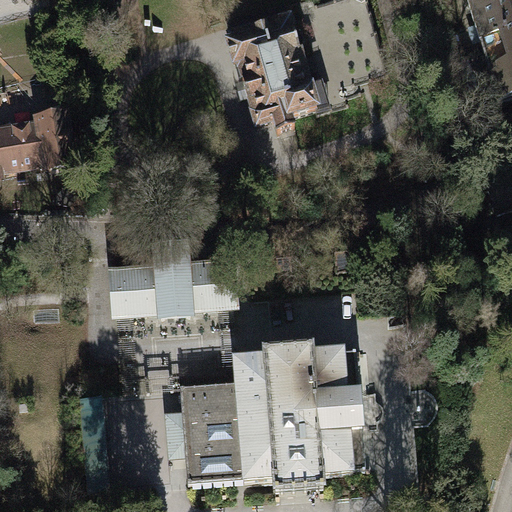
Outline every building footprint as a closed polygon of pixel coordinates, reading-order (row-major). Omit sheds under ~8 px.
[(344,84),(389,70),(366,0),(359,0),(321,12),(344,84)] [(511,0),(466,0),(498,105),(511,101),(511,0)] [(289,23),(230,40),(228,46),(235,64),(240,66),(245,80),(241,83),(247,103),(250,104),(258,129),(274,124),(277,136),(294,130),(293,120),(315,112),(318,118),(332,114),(324,84),(309,88),(299,53),(305,47),(301,34),(294,31),(289,23)] [(0,174),(45,168),(45,172),(72,168),(65,118),(36,122),(37,128),(0,133),(0,174)] [(511,176),(485,187),(498,221),(511,215),(511,176)] [(188,252),(151,255),(152,272),(107,275),(111,327),(156,324),(156,329),(194,326),(194,321),(257,316),(253,263),(189,268),(188,252)] [(233,389),(179,393),(181,418),(185,465),(188,490),(241,486),(242,491),(271,488),(273,502),(324,498),(323,484),(369,480),(358,354),(315,358),(314,350),(260,355),(260,362),(231,365),(233,389)] [(102,399),(80,400),(87,496),(109,494),(102,399)] [(185,465),(181,418),(164,419),(168,467),(185,465)]
